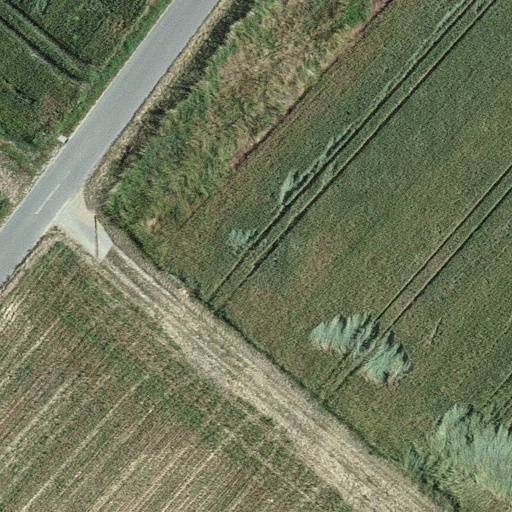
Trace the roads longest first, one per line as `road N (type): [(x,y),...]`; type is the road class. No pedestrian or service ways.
road 1 (track): [(0,154),(427,511)]
road 2 (unclassified): [(0,245),(184,0)]
